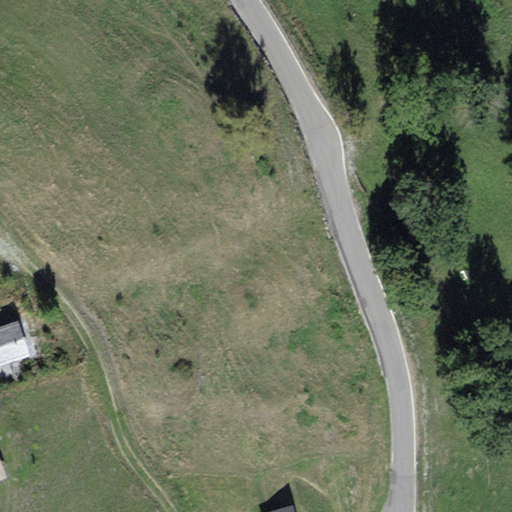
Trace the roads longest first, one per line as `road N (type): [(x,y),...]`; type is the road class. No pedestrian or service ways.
road 1 (unclassified): [(398,511),(406,406),(320,126),(247,0)]
road 2 (track): [(176,511),(124,449),(94,352),(53,290),(4,247)]
